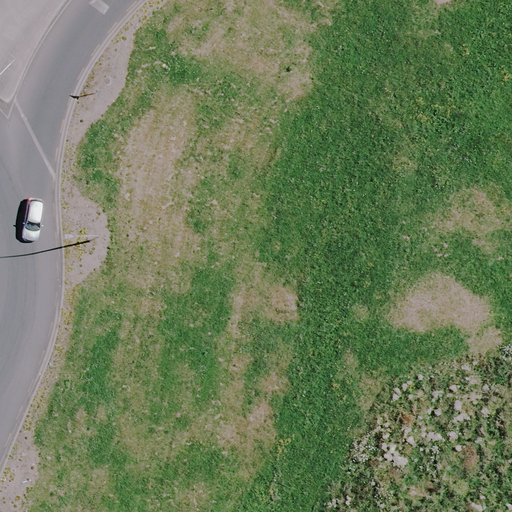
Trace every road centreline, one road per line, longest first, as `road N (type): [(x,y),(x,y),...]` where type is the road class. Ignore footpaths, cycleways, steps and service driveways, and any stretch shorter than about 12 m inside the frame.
road 1 (primary): [(105,0),(69,37),(44,110),(29,230)]
road 2 (primary): [(29,230),(30,297),(0,380)]
